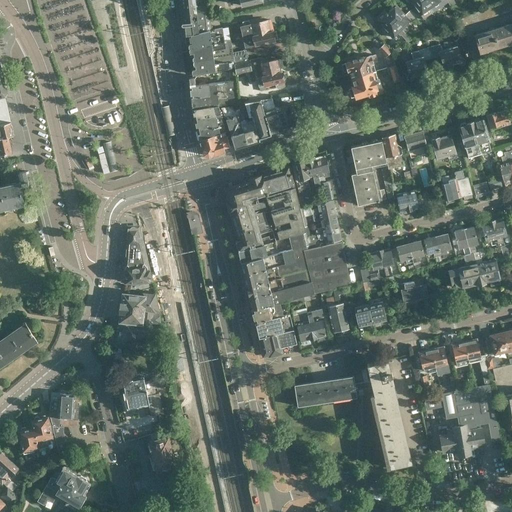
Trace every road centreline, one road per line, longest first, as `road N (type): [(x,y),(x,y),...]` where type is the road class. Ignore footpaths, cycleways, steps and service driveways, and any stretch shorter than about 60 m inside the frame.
road 1 (tertiary): [(105,263),(85,252),(34,52),(0,0)]
road 2 (residential): [(511,310),(246,373)]
road 3 (residential): [(328,133),(355,235),(363,240),(511,200)]
road 4 (residential): [(273,499),(336,481),(435,495),(511,479)]
road 5 (tertiary): [(328,133),(511,80)]
road 6 (residential): [(133,511),(103,397),(78,345)]
road 7 (residential): [(166,0),(176,91),(197,172)]
road 8 (residential): [(235,376),(262,502)]
road 9 (residential): [(273,499),(246,373)]
road 10 (tertiary): [(197,172),(118,198),(108,211),(108,236)]
road 11 (residential): [(215,255),(235,376)]
road 12 (residential): [(246,373),(215,255)]
